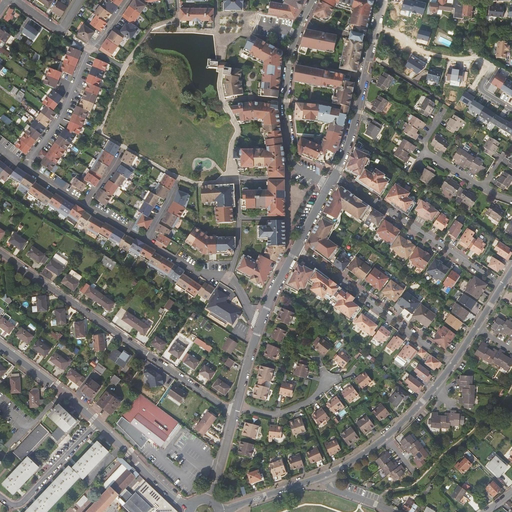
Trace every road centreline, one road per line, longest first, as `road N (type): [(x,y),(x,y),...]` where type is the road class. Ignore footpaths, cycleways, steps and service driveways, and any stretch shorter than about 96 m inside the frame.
road 1 (residential): [(236,408),(0,251)]
road 2 (residential): [(85,203),(23,166),(126,0)]
road 3 (residential): [(313,0),(288,62),(285,100),(292,163),(329,185)]
road 4 (residential): [(334,176),(502,285)]
road 5 (residential): [(452,364),(296,247)]
road 6 (residential): [(334,176),(383,0)]
road 7 (residential): [(143,240),(234,283),(261,321)]
road 8 (residential): [(98,423),(20,502),(0,495)]
road 9 (tertiary): [(98,423),(191,508)]
road 10 (tertiary): [(0,345),(98,423)]
